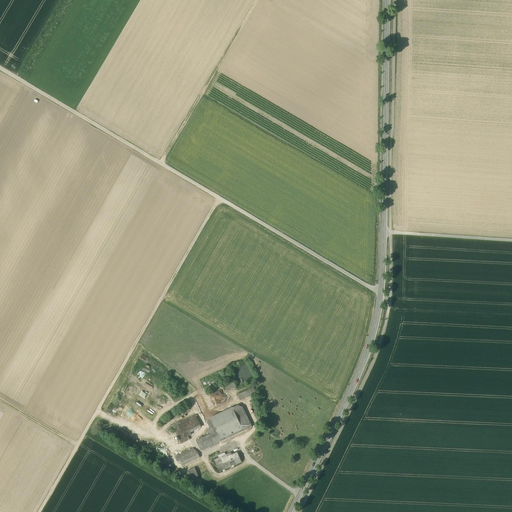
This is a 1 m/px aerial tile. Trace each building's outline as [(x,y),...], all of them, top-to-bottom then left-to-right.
[(223,384),(226,391),(236,386),(233,379),(223,384)] [(238,394),(240,400),(257,392),(254,387),(238,394)] [(238,405),(232,407),(243,430),(252,427),(242,406),(242,407),(238,405)] [(221,441),(243,430),(232,407),(210,418),(211,420),(216,431),(220,440),(221,441)] [(173,425),(181,443),(189,439),(188,436),(191,434),(190,432),(201,427),(196,415),(173,425)] [(207,429),(210,434),(216,431),(211,420),(207,421),(210,427),(207,429)] [(201,450),(205,448),(202,443),(211,439),(213,444),(220,440),(216,431),(210,434),(196,441),(201,450)] [(213,444),(211,439),(202,443),(205,448),(213,444)] [(177,455),(182,465),(200,457),(197,451),(195,452),(194,448),(177,455)] [(225,455),(221,457),(225,468),(241,461),(237,452),(232,455),(227,457),(226,455),(225,455)] [(225,468),(221,457),(220,457),(219,458),(215,460),(220,471),(225,468)]
